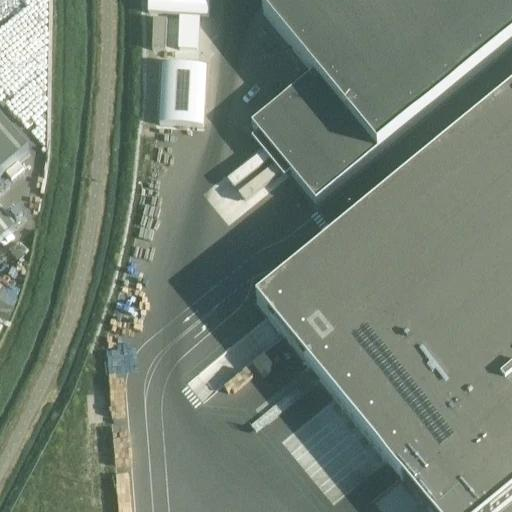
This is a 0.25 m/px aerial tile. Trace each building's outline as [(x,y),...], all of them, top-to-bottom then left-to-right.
[(209,0),(145,0),(145,16),(208,20),(209,0)] [(314,78),(252,129),(258,137),(291,176),(316,207),(511,45),(511,0),(281,0),(263,16),(314,78)] [(170,19),(156,17),(153,52),(167,54),(170,19)] [(202,22),(182,21),(182,56),(202,56),(202,22)] [(206,69),(157,66),(154,131),(202,134),(206,69)] [(511,106),(262,317),(426,511),(508,511),(511,509),(511,106)] [(0,245),(16,232),(0,213),(0,182),(30,157),(0,120),(0,245)]
